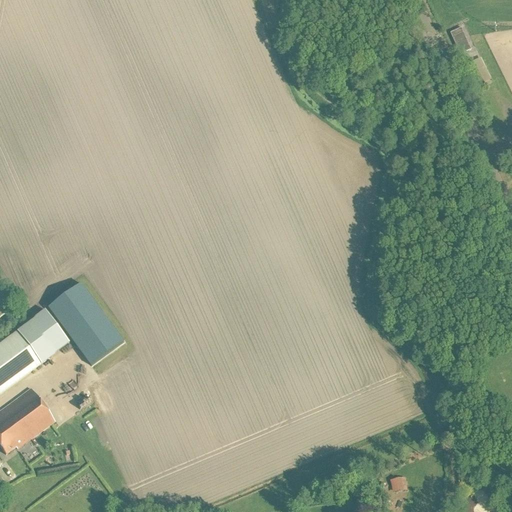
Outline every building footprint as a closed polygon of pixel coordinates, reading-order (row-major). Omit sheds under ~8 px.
[(471,51),(461,29),(450,34),(460,56),(471,51)] [(92,368),(124,344),(81,285),(54,305),(48,309),(75,345),(92,368)] [(47,313),(0,346),(0,396),(71,346),(47,313)] [(30,391),(0,412),(0,449),(5,456),(15,449),(16,451),(54,423),(30,391)] [(394,491),(403,489),(401,478),(392,480),(394,491)]
